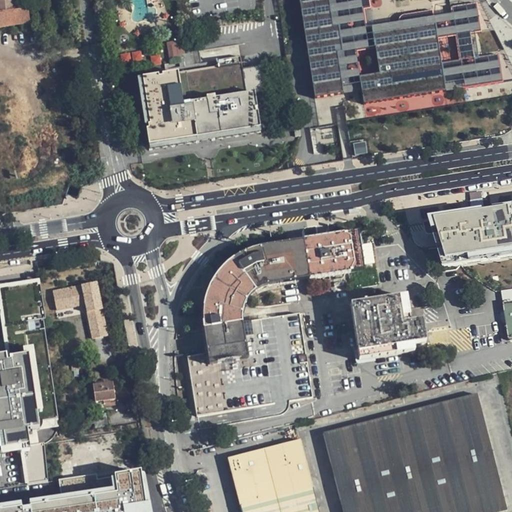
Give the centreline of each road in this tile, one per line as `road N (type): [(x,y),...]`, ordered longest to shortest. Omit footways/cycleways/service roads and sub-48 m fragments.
road 1 (secondary): [(511,151),(149,204)]
road 2 (secondary): [(240,218),(511,171)]
road 3 (tertiary): [(121,245),(161,393)]
road 4 (unknown): [(41,511),(176,483)]
road 5 (tertiary): [(166,318),(200,257),(240,218)]
road 6 (tertiary): [(161,393),(184,511)]
